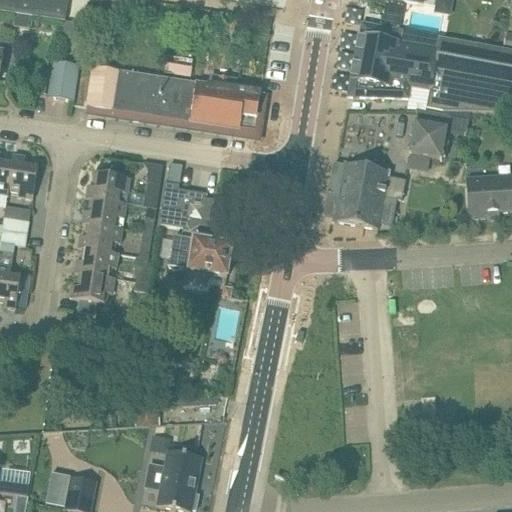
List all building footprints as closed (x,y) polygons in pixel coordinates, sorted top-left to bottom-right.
[(0,0),(0,10),(66,20),(68,0),(0,0)] [(386,0),(437,10),(438,0),(386,0)] [(382,26),(382,28),(362,25),(348,98),(409,99),(410,91),(430,94),(426,111),(443,114),(511,115),(511,51),(505,50),(504,52),(399,31),(400,30),(382,26)] [(194,62),(166,58),(164,72),(192,76),(194,62)] [(73,103),(76,83),(78,67),(55,64),(49,99),(73,103)] [(189,124),(194,85),(93,70),(87,109),(189,124)] [(255,132),(261,95),(235,91),(236,82),(211,78),(210,87),(194,85),(189,124),(240,132),(240,130),(255,132)] [(470,122),(437,116),(418,112),(409,157),(442,163),(447,136),(466,140),(470,122)] [(13,162),(12,162),(0,160),(0,159),(1,156),(0,155),(0,196),(8,197),(8,193),(13,162)] [(19,194),(18,199),(33,202),(38,166),(25,164),(26,159),(13,158),(12,162),(13,162),(8,193),(19,194)] [(390,175),(345,166),(334,224),(378,232),(379,226),(392,228),(397,201),(402,202),(406,183),(389,179),(390,175)] [(122,196),(127,197),(130,181),(95,175),(93,189),(88,188),(86,201),(91,201),(91,200),(121,206),(121,204),(122,196)] [(511,178),(466,181),(469,221),(490,220),(490,216),(511,214),(511,178)] [(157,211),(160,185),(148,183),(144,209),(157,211)] [(179,188),(165,185),(158,227),(172,230),(183,231),(195,233),(213,235),(218,202),(207,200),(208,196),(179,192),(179,188)] [(126,205),(121,204),(121,206),(91,200),(91,201),(89,214),(84,213),(82,226),(87,226),(117,231),(117,230),(119,221),(124,221),(126,205)] [(448,211),(431,212),(431,229),(448,229),(448,211)] [(30,224),(10,221),(4,220),(2,228),(2,232),(28,236),(30,224)] [(153,237),(155,224),(145,222),(143,235),(153,237)] [(122,230),(117,230),(117,231),(87,226),(85,239),(80,238),(78,251),(83,251),(113,255),(114,254),(115,245),(120,246),(122,230)] [(194,241),(195,233),(183,231),(182,241),(175,240),(169,270),(190,273),(189,273),(227,279),(232,247),(194,241)] [(0,304),(4,305),(4,309),(16,311),(22,276),(11,274),(15,247),(26,249),(28,236),(2,232),(1,237),(0,244),(1,245),(0,249),(0,304)] [(151,249),(153,237),(143,235),(141,247),(151,249)] [(118,255),(114,254),(113,255),(83,251),(81,264),(77,263),(75,276),(79,276),(80,275),(110,280),(110,279),(111,270),(116,271),(118,255)] [(149,261),(136,259),(134,269),(147,270),(149,261)] [(114,280),(110,279),(110,280),(80,275),(79,276),(78,289),(73,288),(71,301),(106,306),(107,295),(112,295),(114,280)] [(147,296),(149,287),(136,284),(134,294),(147,296)] [(437,433),(436,398),(409,399),(409,434),(437,433)] [(159,426),(159,425),(159,408),(136,409),(136,427),(159,426)] [(50,469),(65,472),(67,456),(52,454),(50,469)] [(201,460),(168,454),(158,508),(178,511),(191,511),(192,511),(194,511),(196,511),(199,497),(194,497),(201,460)] [(0,495),(28,499),(29,488),(0,483),(0,480),(1,471),(0,470),(0,495)] [(90,511),(96,484),(73,479),(66,511),(90,511)]
